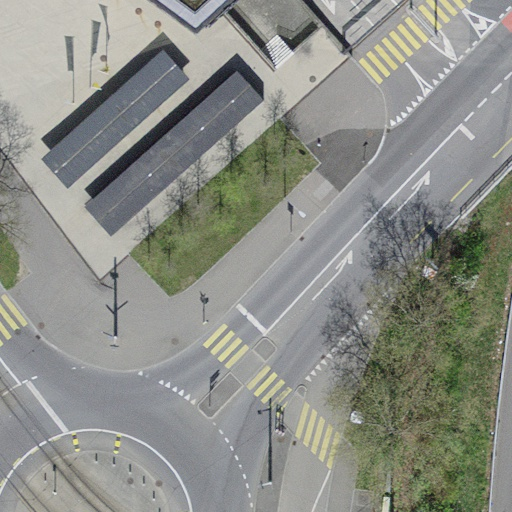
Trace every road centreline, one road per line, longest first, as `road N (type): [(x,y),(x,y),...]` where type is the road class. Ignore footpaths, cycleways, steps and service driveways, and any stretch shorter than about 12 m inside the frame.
road 1 (secondary): [(303,511),(377,226)]
road 2 (secondary): [(377,226),(174,437)]
road 3 (secondary): [(511,82),(377,226)]
road 4 (secondary): [(174,437),(133,412),(102,405),(55,410),(11,435)]
